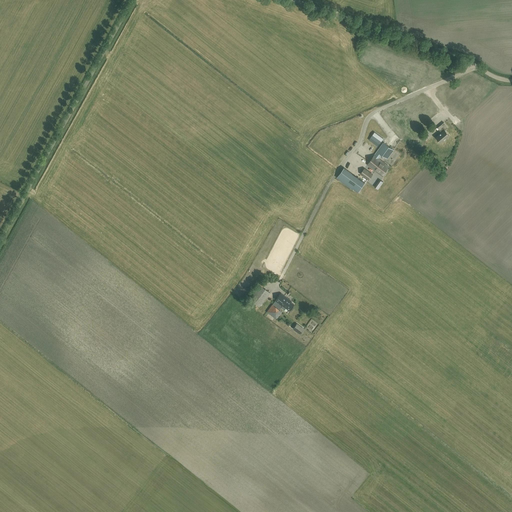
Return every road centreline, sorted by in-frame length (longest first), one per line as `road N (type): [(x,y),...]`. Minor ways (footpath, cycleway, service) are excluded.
road 1 (unclassified): [(0,239),(133,0)]
road 2 (unclassified): [(303,234),(372,112),(477,67)]
road 3 (unclassified): [(477,67),(293,0)]
